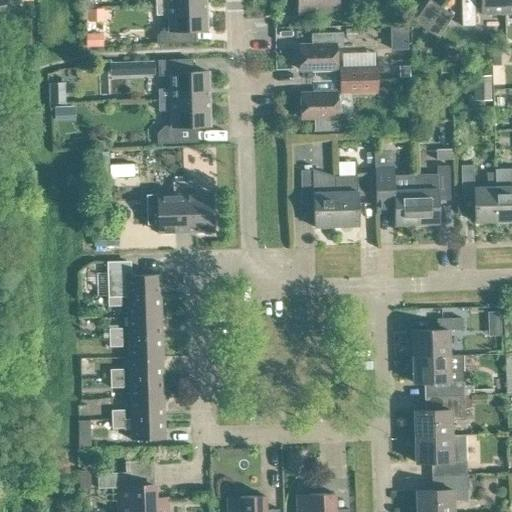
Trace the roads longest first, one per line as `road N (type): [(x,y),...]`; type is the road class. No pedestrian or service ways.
road 1 (residential): [(378,428),(201,436),(195,265),(248,265)]
road 2 (residential): [(248,265),(235,0)]
road 3 (residential): [(378,428),(381,286)]
road 4 (residential): [(248,265),(317,287),(381,286)]
road 5 (residential): [(381,286),(511,277)]
